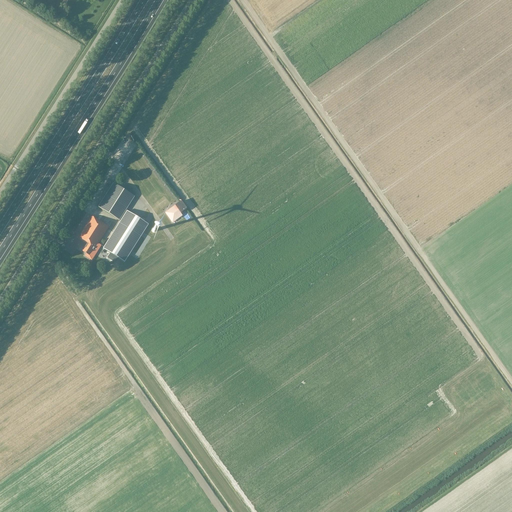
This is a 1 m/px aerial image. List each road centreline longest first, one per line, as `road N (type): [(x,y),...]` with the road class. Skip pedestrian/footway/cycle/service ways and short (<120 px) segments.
road 1 (track): [(489,366),(231,0)]
road 2 (tertiary): [(0,302),(192,0)]
road 3 (motorway): [(0,254),(159,0)]
road 4 (motorway): [(144,0),(0,228)]
road 5 (unclassified): [(0,191),(121,0)]
